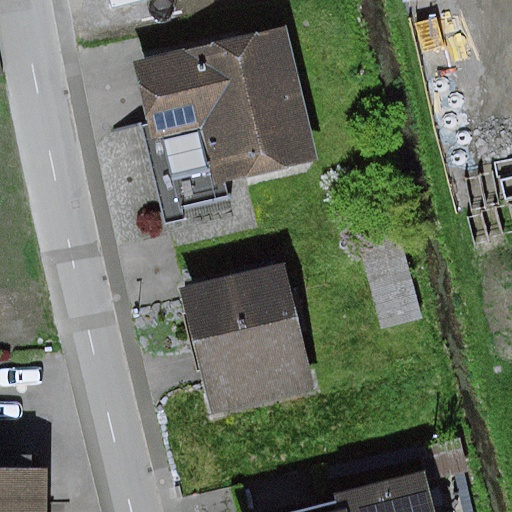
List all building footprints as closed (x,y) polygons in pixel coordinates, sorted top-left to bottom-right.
[(276,52),(155,85),(168,131),(212,119),(226,169),(302,149),(276,52)] [(399,226),(356,238),(389,362),(432,351),(399,226)] [(284,260),(186,286),(219,409),(317,383),(284,260)] [(462,440),(420,450),(425,473),(427,482),(469,473),(462,440)] [(343,494),(347,509),(347,511),(434,511),(425,473),(343,494)] [(33,511),(34,495),(0,494),(0,511),(33,511)]
